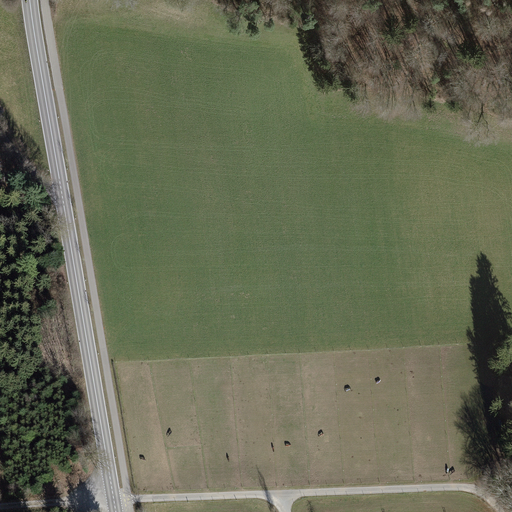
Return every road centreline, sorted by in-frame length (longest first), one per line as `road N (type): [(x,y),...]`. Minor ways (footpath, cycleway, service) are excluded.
road 1 (secondary): [(30,0),(116,511)]
road 2 (track): [(509,511),(485,493),(457,487),(114,499)]
